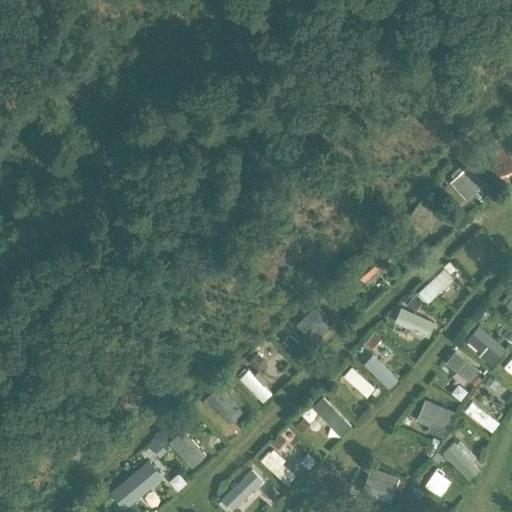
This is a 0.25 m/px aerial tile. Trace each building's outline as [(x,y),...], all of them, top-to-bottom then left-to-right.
[(503,126),(497,131),(504,139),(510,133),(503,126)] [(511,162),(503,140),(488,146),(497,175),(511,169),(511,162)] [(473,154),(467,159),(472,165),(478,160),(473,154)] [(467,165),(450,182),(466,199),(483,183),(467,165)] [(432,191),(426,198),(433,203),(439,196),(432,191)] [(443,216),(423,201),(410,217),(431,232),(443,216)] [(387,238),(380,245),(386,251),(393,245),(387,238)] [(364,281),(368,285),(390,266),(374,248),(361,259),(364,263),(355,270),(364,281)] [(449,261),(443,265),(449,272),(455,267),(449,261)] [(443,267),(419,290),(431,302),(455,279),(443,267)] [(413,297),(406,304),(414,311),(420,304),(413,297)] [(312,333),(318,338),(330,327),(324,322),(328,317),(315,304),(296,325),(308,337),(312,333)] [(402,310),(395,322),(429,338),(435,326),(402,310)] [(505,349),(478,325),(466,340),(481,353),(479,356),(491,366),(505,349)] [(290,333),(283,340),(292,350),(300,342),(290,333)] [(371,335),(365,341),(372,348),(378,342),(371,335)] [(457,347),(447,360),(471,378),(481,365),(457,347)] [(257,353),(248,361),(253,366),(262,358),(257,353)] [(372,353),(364,362),(393,388),(401,378),(372,353)] [(511,353),(499,368),(511,379),(511,353)] [(355,362),(343,374),(366,397),(378,385),(355,362)] [(238,376),(263,401),(273,391),(248,366),(238,376)] [(475,373),(470,380),(476,385),(482,378),(475,373)] [(228,375),(219,382),(225,389),(233,381),(228,375)] [(219,386),(202,401),(212,412),(216,408),(229,423),(241,412),(219,386)] [(377,387),(371,393),(377,398),(382,391),(377,387)] [(326,396),(314,406),(340,439),(353,429),(326,396)] [(455,411),(424,399),(416,420),(429,425),(429,427),(444,433),(455,411)] [(304,417),(295,425),(300,431),(309,423),(304,417)] [(171,437),(191,465),(205,456),(184,428),(171,437)] [(162,433),(156,438),(163,446),(168,441),(162,433)] [(279,434),(271,443),(277,448),(284,439),(279,434)] [(415,466),(422,449),(397,435),(388,454),(415,466)] [(433,436),(429,443),(436,447),(440,440),(433,436)] [(457,439),(443,451),(470,480),(483,468),(457,439)] [(159,442),(152,448),(160,457),(167,451),(159,442)] [(273,448),(260,461),(285,485),(298,472),(273,448)] [(437,450),(432,456),(439,461),(444,455),(437,450)] [(110,490),(125,508),(164,475),(149,458),(110,490)] [(220,497),(231,507),(253,482),(242,472),(220,497)] [(380,478),(368,474),(362,492),(390,501),(395,486),(396,484),(392,482),(394,477),(381,473),(380,478)] [(394,477),(392,482),(396,484),(395,486),(403,488),(405,481),(394,477)] [(272,486),(266,493),(272,499),(279,492),(272,486)] [(417,487),(413,492),(420,498),(424,492),(417,487)] [(413,494),(407,501),(413,506),(419,500),(413,494)]
